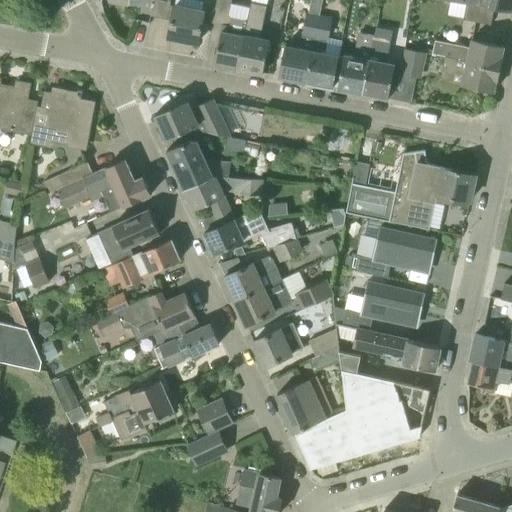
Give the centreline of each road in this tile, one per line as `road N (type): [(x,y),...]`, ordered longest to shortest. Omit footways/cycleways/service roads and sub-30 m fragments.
road 1 (residential): [(312,508),(103,58)]
road 2 (unclassified): [(504,138),(103,58)]
road 3 (unclassified): [(455,465),(449,382),(504,138)]
road 4 (unclassified): [(312,508),(455,465)]
